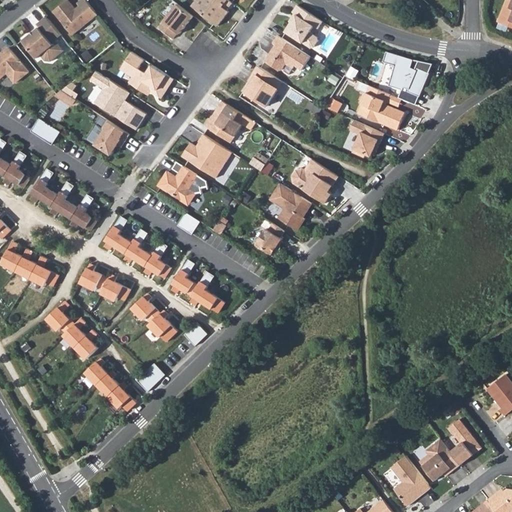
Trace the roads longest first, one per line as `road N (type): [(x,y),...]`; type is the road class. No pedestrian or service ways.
road 1 (residential): [(0,119),(271,294)]
road 2 (residential): [(271,294),(135,428),(49,498)]
road 3 (residential): [(398,170),(271,294)]
road 4 (residential): [(462,50),(382,31),(321,0)]
road 5 (residential): [(398,170),(465,107),(511,80)]
road 6 (residential): [(462,50),(438,118),(398,170)]
road 7 (residential): [(204,81),(131,33),(105,0)]
